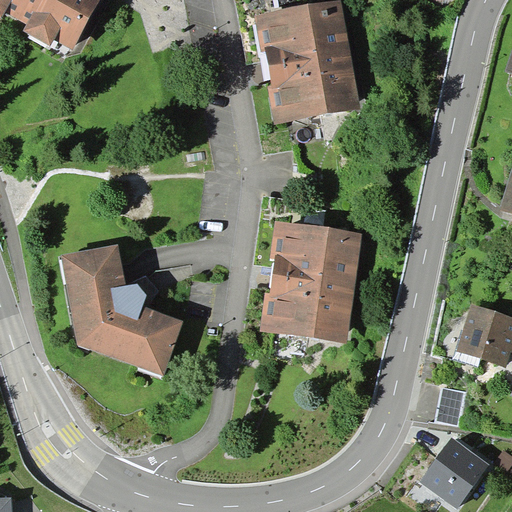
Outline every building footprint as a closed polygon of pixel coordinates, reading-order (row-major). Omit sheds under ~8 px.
[(0,0),(0,19),(67,56),(98,0),(0,0)] [(338,6),(250,22),(269,132),(357,116),(338,6)] [(511,41),(500,77),(511,80),(511,41)] [(511,170),(508,170),(494,216),(511,221),(511,170)] [(356,242),(268,229),(251,340),(339,353),(356,242)] [(108,251),(52,260),(70,351),(158,383),(175,329),(134,313),(139,303),(129,291),(118,293),(108,251)] [(511,358),(511,322),(464,309),(450,357),(508,374),(511,358)] [(449,445),(418,489),(451,511),(458,511),(487,472),(449,445)]
